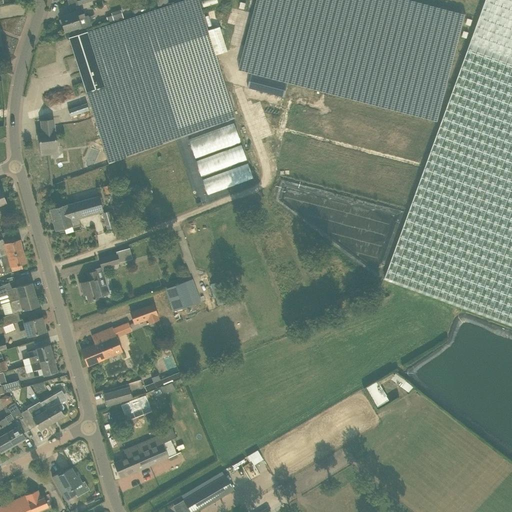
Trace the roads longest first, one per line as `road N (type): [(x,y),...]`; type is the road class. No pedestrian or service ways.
road 1 (residential): [(50,267),(268,182),(271,171),(239,89)]
road 2 (unclassified): [(22,164),(14,95),(43,0)]
road 3 (unclassified): [(87,425),(50,267)]
